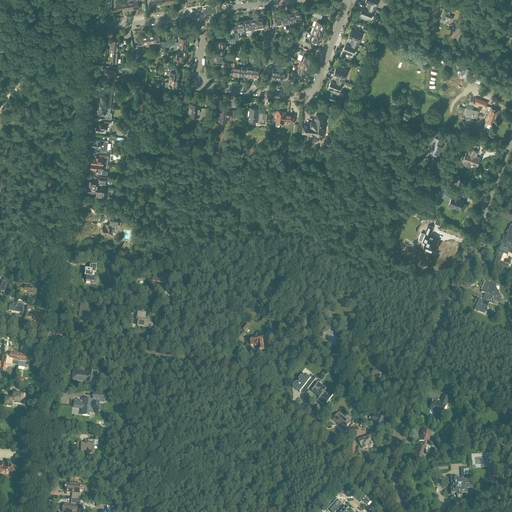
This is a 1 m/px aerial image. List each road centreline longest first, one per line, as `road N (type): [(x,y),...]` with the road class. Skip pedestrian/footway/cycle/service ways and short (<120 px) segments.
road 1 (unclassified): [(403,505),(215,371),(52,339)]
road 2 (tertiary): [(403,505),(392,475),(393,441),(511,139)]
road 3 (residential): [(52,339),(84,32)]
road 4 (residential): [(309,95),(197,84),(204,13)]
road 5 (residential): [(34,511),(52,339)]
road 6 (residential): [(84,32),(204,13)]
